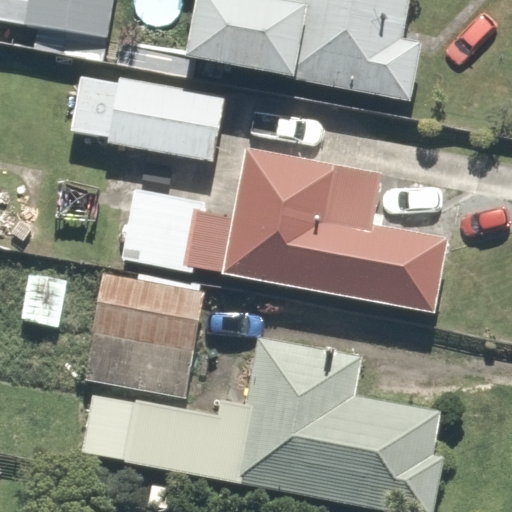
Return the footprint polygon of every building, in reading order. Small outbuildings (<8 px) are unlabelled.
[(117,0),(28,0),(26,32),(114,39),(117,0)] [(406,0),(193,0),(181,64),(411,111),(424,48),(397,43),(406,0)] [(226,97),(79,77),(72,131),(105,136),(103,148),(217,164),(226,97)] [(379,184),(244,160),(235,215),(122,195),(110,265),(434,322),(447,247),(371,233),(379,184)] [(75,279),(21,271),(14,325),(68,332),(75,279)] [(173,282),(101,274),(88,382),(198,395),(206,319),(169,315),(173,282)] [(355,370),(261,351),(246,429),(139,408),(127,469),(347,511),(438,511),(449,462),(436,459),(444,419),(349,400),(355,370)]
